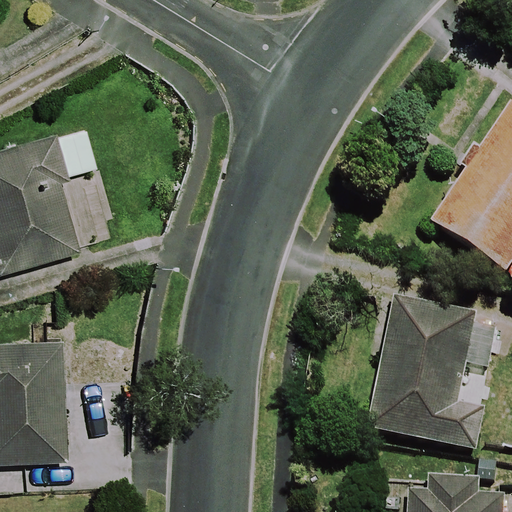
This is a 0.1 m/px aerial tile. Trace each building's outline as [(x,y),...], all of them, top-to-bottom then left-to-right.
[(424,231),(511,281),(511,117),(495,108),(424,231)] [(0,277),(76,257),(47,146),(0,158),(0,277)] [(497,332),(398,305),(363,432),(469,461),(480,422),(451,414),(463,369),(485,375),(497,332)] [(0,468),(65,468),(62,347),(0,348),(0,468)] [(501,511),(503,500),(479,498),(481,480),(412,475),(408,511),(501,511)]
